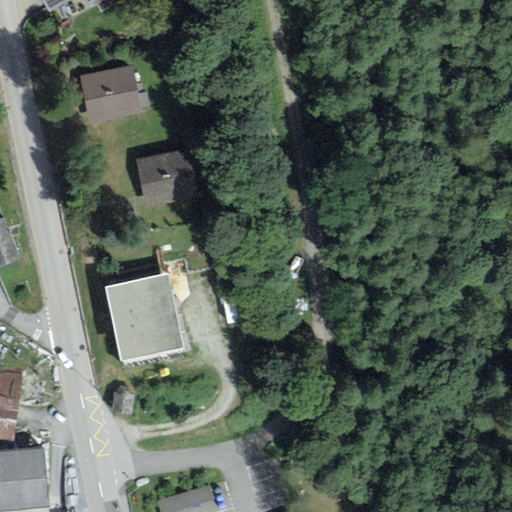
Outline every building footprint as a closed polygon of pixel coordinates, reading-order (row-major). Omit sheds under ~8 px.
[(47,0),(54,9),(68,0),(47,0)] [(132,65),(80,77),(90,123),(143,111),(132,65)] [(185,149),(136,159),(146,206),(196,196),(185,149)] [(0,267),(20,259),(3,218),(0,218),(0,267)] [(169,274),(104,287),(119,361),(183,349),(169,274)] [(300,329),(279,328),(278,349),(300,350),(300,329)] [(21,373),(0,370),(0,446),(12,448),(21,373)] [(0,451),(0,511),(49,507),(43,447),(0,451)]
